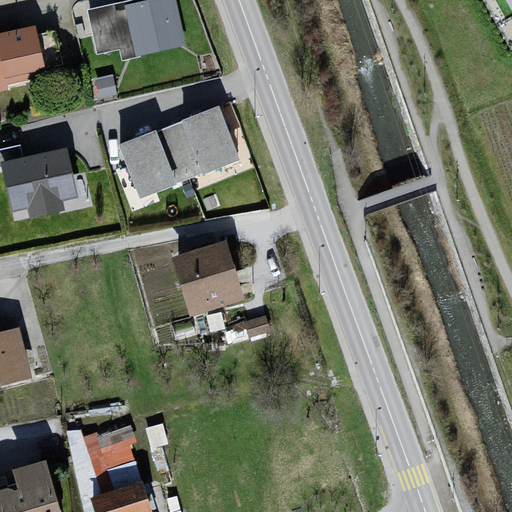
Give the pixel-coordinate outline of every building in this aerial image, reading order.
[(146,0),(131,0),(85,10),(95,55),(118,50),(120,60),(185,45),(175,0),(152,0),(147,1),(146,0)] [(28,29),(0,35),(0,94),(2,94),(5,86),(23,81),(35,70),(28,29)] [(236,161),(215,108),(117,147),(138,200),(236,161)] [(61,151),(0,161),(0,193),(5,216),(23,210),(24,220),(57,212),(56,202),(71,201),(61,151)] [(218,242),(164,256),(184,318),(234,300),(218,242)] [(20,325),(0,330),(0,384),(33,376),(20,325)] [(79,483),(140,472),(130,420),(69,431),(79,483)] [(46,511),(38,463),(3,471),(12,496),(2,491),(0,490),(0,511),(46,511)] [(143,511),(132,484),(82,501),(88,511),(143,511)]
